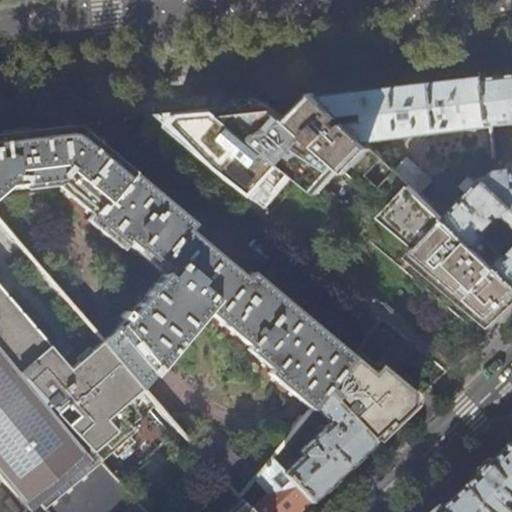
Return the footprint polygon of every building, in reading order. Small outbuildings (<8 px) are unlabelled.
[(511,73),(488,76),(494,126),(511,123),(511,73)] [(411,86),(319,97),(370,144),(378,151),(376,139),(494,126),(488,76),(411,86)] [(292,123),(340,168),(344,171),(371,195),(349,218),(371,236),(472,318),(483,307),(496,319),(511,302),(511,277),(447,216),(424,195),(397,170),(378,151),(370,144),(319,97),(311,104),(292,123)] [(318,193),(340,168),(292,123),(269,103),(251,105),(215,109),(318,193)] [(0,191),(7,185),(13,184),(14,190),(25,189),(57,185),(92,215),(88,220),(121,249),(124,246),(133,253),(135,251),(152,265),(154,267),(163,274),(128,314),(125,312),(124,311),(119,317),(121,318),(123,321),(118,330),(101,341),(137,383),(141,387),(142,388),(207,311),(249,347),(247,350),(270,370),(267,373),(310,409),(325,391),(353,358),(250,272),(245,278),(188,230),(193,224),(186,218),(185,217),(83,133),(82,132),(82,131),(80,130),(78,129),(73,128),(71,127),(67,127),(52,129),(0,134),(0,191)] [(409,157),(397,170),(424,195),(456,160),(498,158),(496,143),(450,144),(425,171),(409,157)] [(511,168),(499,171),(489,181),(511,203),(511,168)] [(486,178),(482,183),(480,182),(447,216),(511,277),(511,203),(489,181),(486,178)] [(0,349),(77,439),(137,383),(101,341),(69,369),(0,288),(0,349)] [(419,397),(429,387),(370,337),(353,358),(325,391),(372,441),(378,436),(392,423),(419,397)] [(0,349),(0,477),(26,510),(37,500),(41,505),(42,506),(100,463),(90,453),(77,439),(0,349)] [(130,428),(122,419),(122,403),(141,387),(137,383),(77,439),(90,453),(103,442),(107,447),(130,428)] [(340,472),(372,441),(325,391),(310,409),(269,458),(308,501),(340,472)] [(395,426),(413,411),(419,397),(392,423),(395,426)] [(205,431),(192,446),(236,498),(252,478),(256,474),(205,431)] [(511,511),(511,447),(498,461),(475,482),(503,511),(511,511)] [(269,458),(256,474),(252,478),(267,494),(248,510),(249,511),(296,511),(305,504),(308,501),(269,458)] [(145,511),(100,463),(42,506),(46,511),(145,511)] [(0,477),(0,511),(24,511),(26,510),(0,477)] [(503,511),(475,482),(451,504),(442,511),(503,511)] [(31,511),(41,505),(37,500),(26,510),(24,511),(31,511)] [(249,511),(248,510),(238,500),(225,511),(249,511)]
